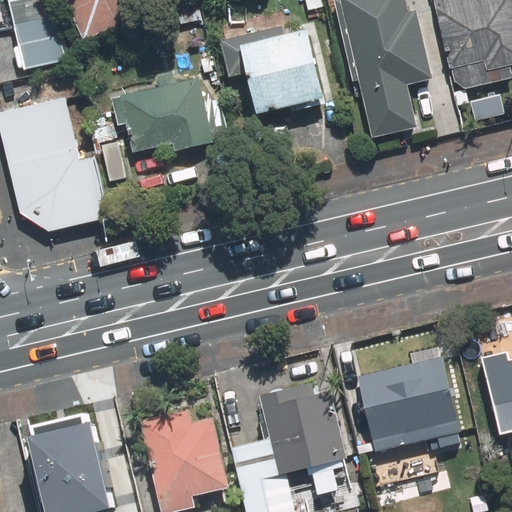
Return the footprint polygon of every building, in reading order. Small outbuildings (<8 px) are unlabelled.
[(59,53),(45,0),(5,0),(22,63),(59,53)] [(201,0),(190,0),(180,2),(184,26),(205,22),(201,0)] [(511,0),(434,0),(453,71),(487,62),(490,72),(511,66),(511,0)] [(393,32),(352,41),(366,104),(412,94),(411,86),(435,81),(419,11),(390,17),(393,32)] [(309,30),(225,51),(232,77),(248,73),(259,115),(326,98),(309,30)] [(202,79),(114,98),(120,126),(129,124),(135,153),(175,145),(177,152),(216,143),(202,79)] [(64,94),(0,107),(0,145),(13,205),(50,228),(107,215),(87,124),(71,128),(64,94)] [(502,94),(474,101),(478,121),(506,115),(502,94)] [(121,143),(105,147),(113,182),(130,178),(121,143)] [(509,351),(482,359),(501,435),(511,432),(511,357),(511,358),(509,351)] [(445,356),(359,376),(377,453),(438,439),(440,448),(464,442),(461,433),(463,432),(445,356)] [(314,382),(262,395),(272,438),(234,447),(249,511),(299,511),(290,473),(349,459),(333,391),(317,395),(314,382)] [(193,410),(143,421),(164,511),(173,511),(198,507),(196,497),(232,487),(216,418),(195,422),(193,410)] [(53,511),(90,511),(119,505),(98,418),(34,433),(53,511)]
